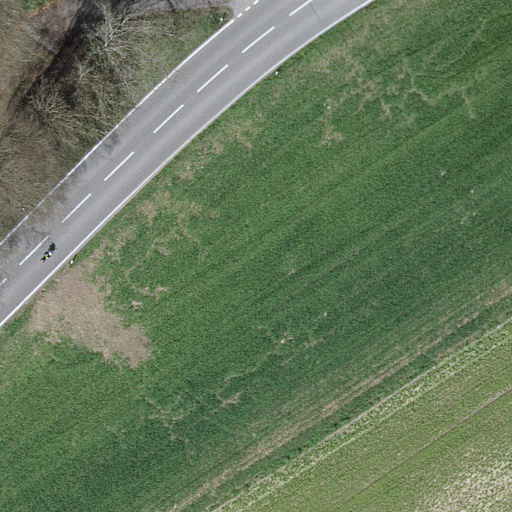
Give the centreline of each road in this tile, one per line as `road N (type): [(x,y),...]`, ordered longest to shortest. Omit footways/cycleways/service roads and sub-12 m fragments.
road 1 (secondary): [(0,296),(208,84),(313,0)]
road 2 (track): [(0,75),(49,14),(120,0)]
